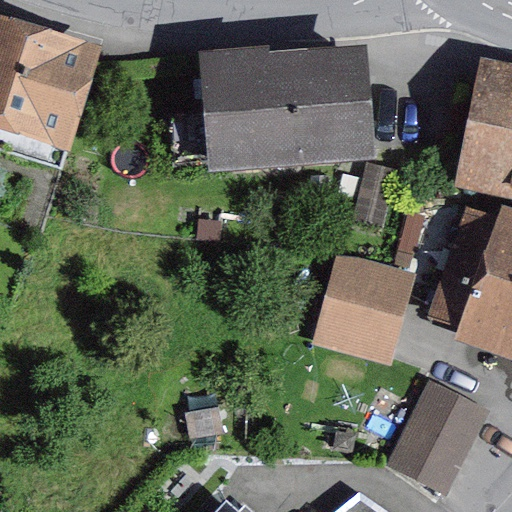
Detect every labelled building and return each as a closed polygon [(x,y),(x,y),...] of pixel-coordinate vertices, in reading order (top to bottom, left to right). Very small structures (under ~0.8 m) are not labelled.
[(0,150),(60,169),(92,67),(61,58),(63,52),(0,32),(0,150)] [(210,60),(215,115),(219,162),(365,150),(357,60),(261,68),(260,56),(210,60)] [(511,179),(511,87),(488,82),(469,171),(511,179)] [(175,166),(219,162),(215,115),(171,118),(175,166)] [(367,164),(353,220),(382,227),(396,171),(367,164)] [(511,221),(506,219),(500,234),(464,222),(430,319),(511,347),(511,221)] [(323,337),(381,353),(402,277),(344,262),(323,337)] [(432,387),(393,463),(443,490),(483,413),(432,387)] [(230,511),(227,509),(225,511),(379,511),(364,501),(348,511),(230,511)]
